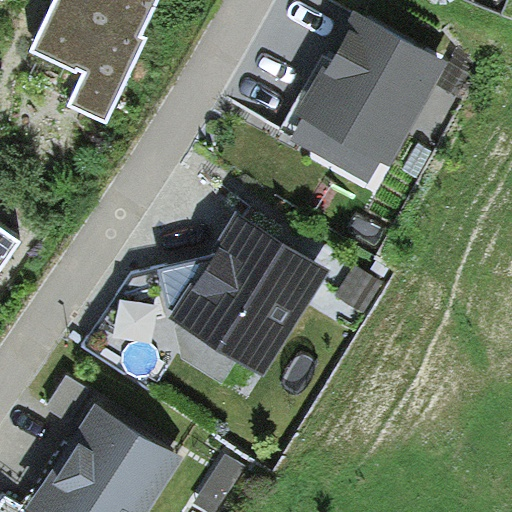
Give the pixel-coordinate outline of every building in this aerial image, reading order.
[(154,0),(52,0),(34,48),(83,68),(68,105),(106,120),(154,0)] [(447,66),(364,19),(339,62),(327,55),(291,119),(303,126),(294,140),(369,182),(382,160),(391,165),(447,66)] [(161,271),(183,356),(223,380),(237,358),(264,375),(329,272),(240,217),(215,257),(161,271)] [(0,267),(17,243),(0,230),(0,267)] [(23,508),(6,497),(0,506),(0,511),(145,511),(179,459),(103,410),(109,400),(70,375),(49,408),(76,425),(23,508)] [(226,454),(196,502),(212,511),(218,511),(247,467),(226,454)]
